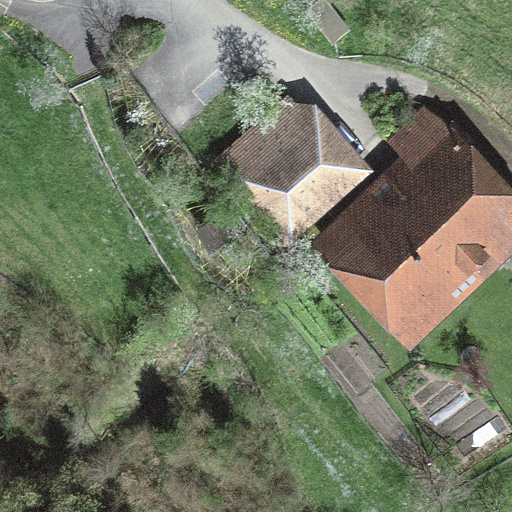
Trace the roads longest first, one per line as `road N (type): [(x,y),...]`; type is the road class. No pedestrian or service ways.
road 1 (track): [(99,0),(69,35),(115,178),(331,463),(397,511)]
road 2 (track): [(199,0),(285,74),(442,103)]
